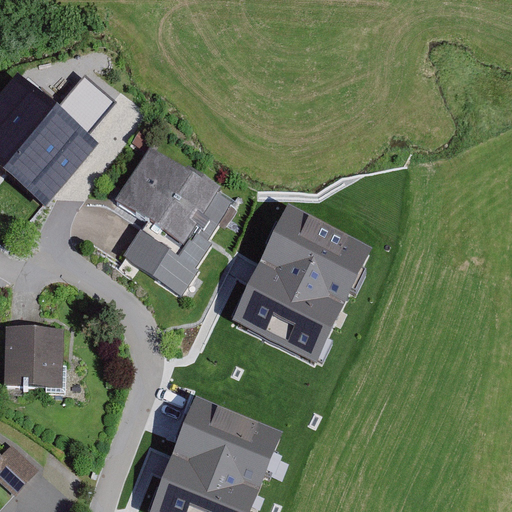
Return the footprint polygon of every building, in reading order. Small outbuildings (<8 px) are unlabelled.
[(47,128),(78,154),(118,107),(86,81),(53,120),(47,128)] [(123,104),(135,109),(142,90),(131,85),(123,104)] [(18,90),(0,111),(0,161),(49,203),(85,160),(78,154),(47,128),(53,120),(18,90)] [(185,177),(151,154),(114,209),(148,231),(127,263),(181,299),(197,276),(194,274),(212,249),(207,246),(232,209),(220,201),(222,198),(187,174),(185,177)] [(289,207),(232,323),(316,363),(373,248),(289,207)] [(64,335),(6,334),(4,392),(63,393),(64,335)] [(196,398),(150,511),(251,511),(283,432),(196,398)] [(0,477),(0,487),(16,501),(40,474),(13,449),(1,463),(8,469),(0,477)] [(0,477),(8,469),(1,463),(0,461),(0,477)]
